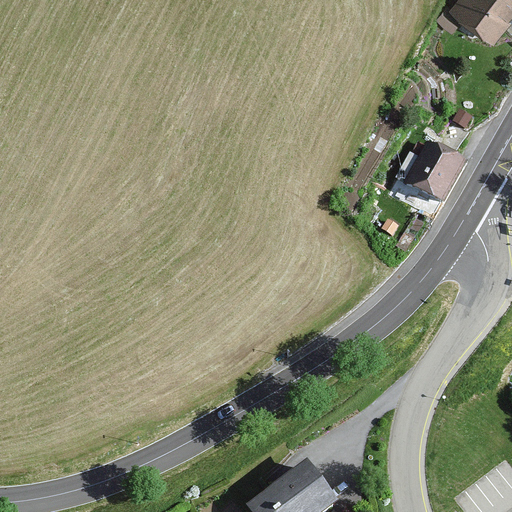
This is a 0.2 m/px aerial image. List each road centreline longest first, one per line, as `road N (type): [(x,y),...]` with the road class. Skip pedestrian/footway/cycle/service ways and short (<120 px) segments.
road 1 (secondary): [(468,212),(410,293),(340,352),(138,467),(65,493),(0,502)]
road 2 (residential): [(468,212),(496,256),(496,274),(435,365),(409,430),(411,511)]
